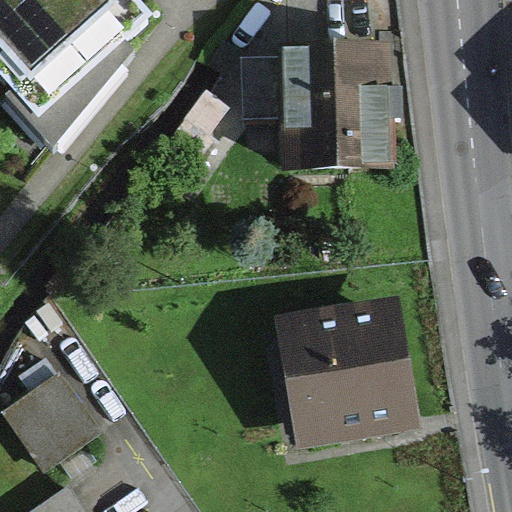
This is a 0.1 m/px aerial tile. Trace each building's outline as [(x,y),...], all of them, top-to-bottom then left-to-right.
[(0,0),(0,103),(15,91),(38,116),(142,24),(120,0),(0,0)] [(389,46),(274,51),(280,171),(395,165),(389,46)] [(395,301),(272,323),(296,456),(419,434),(395,301)] [(59,378),(6,413),(46,472),(98,436),(59,378)] [(77,511),(64,491),(30,511),(77,511)]
